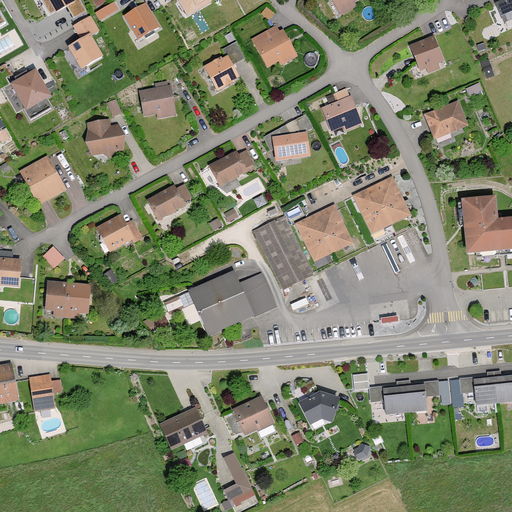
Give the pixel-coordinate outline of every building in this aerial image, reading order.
[(48,0),(56,14),(67,8),(73,19),(87,11),(80,0),(48,0)] [(115,0),(96,10),(100,19),(120,9),(115,0)] [(174,0),(186,18),(211,3),(209,1),(210,0),(174,0)] [(327,0),(333,11),(353,0),(327,0)] [(511,0),(498,0),(489,4),(498,25),(511,19),(511,0)] [(145,4),(124,17),(138,42),(160,29),(145,4)] [(80,42),(68,49),(82,71),(102,59),(89,38),(99,32),(90,16),(71,28),(80,42)] [(280,27),(251,44),(262,65),(271,60),(275,68),(296,57),(280,27)] [(429,36),(403,45),(414,73),(439,63),(429,36)] [(221,56),(197,67),(209,91),(232,79),(226,68),(245,59),(235,38),(217,46),(221,56)] [(486,76),(494,74),(490,58),(482,60),(486,76)] [(38,71),(10,86),(26,115),(54,99),(38,71)] [(168,81),(135,89),(140,114),(152,111),(155,121),(175,116),(168,81)] [(333,100),(315,107),(327,136),(358,124),(343,86),(330,91),(333,100)] [(109,101),(114,115),(122,112),(116,98),(109,101)] [(454,101),(418,113),(427,139),(462,128),(454,101)] [(86,131),(80,132),(84,154),(119,148),(116,127),(106,129),(104,119),(84,123),(86,131)] [(300,132),(264,136),(266,159),(303,156),(300,132)] [(230,150),(201,166),(214,189),(243,172),(230,150)] [(44,155),(15,170),(33,206),(62,192),(44,155)] [(388,179),(350,195),(365,232),(403,216),(388,179)] [(168,186),(139,200),(150,221),(178,207),(168,186)] [(494,200),(463,203),(468,255),(511,250),(511,221),(496,223),(494,200)] [(329,205),(288,222),(305,262),(346,245),(329,205)] [(118,216),(90,227),(100,252),(128,240),(118,216)] [(281,218),(251,231),(276,289),(306,276),(281,218)] [(54,244),(43,255),(55,267),(66,256),(54,244)] [(16,257),(0,255),(0,284),(13,285),(16,257)] [(227,271),(180,290),(198,334),(244,317),(232,283),(227,271)] [(272,308),(260,273),(232,283),(244,317),(272,308)] [(83,284),(41,279),(36,315),(79,320),(83,284)] [(5,363),(0,364),(0,402),(12,401),(5,363)] [(45,373),(23,376),(29,412),(50,408),(45,373)] [(509,376),(466,380),(468,404),(511,400),(509,376)] [(435,379),(421,380),(421,385),(421,396),(436,395),(434,383),(435,379)] [(457,379),(434,383),(436,395),(437,404),(460,401),(457,379)] [(421,385),(379,389),(382,415),(423,411),(421,396),(421,385)] [(376,386),(365,387),(366,400),(377,399),(376,386)] [(320,391),(299,402),(309,425),(322,419),(333,422),(340,397),(320,391)] [(256,396),(227,408),(239,436),(268,424),(256,396)] [(190,409),(157,422),(167,449),(201,435),(190,409)] [(259,429),(261,435),(274,430),(272,424),(259,429)] [(232,450),(219,456),(233,485),(219,488),(226,503),(251,492),(232,450)]
